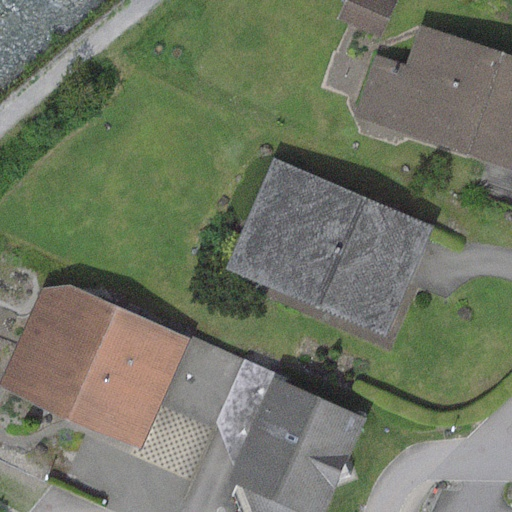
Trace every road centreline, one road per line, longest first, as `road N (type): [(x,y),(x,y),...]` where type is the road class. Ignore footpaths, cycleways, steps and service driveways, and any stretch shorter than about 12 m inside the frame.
road 1 (track): [(144,0),(0,123)]
road 2 (residential): [(511,446),(422,462),(394,489),(386,511)]
